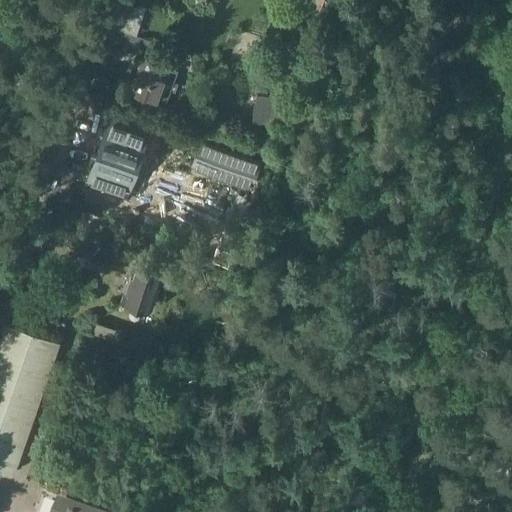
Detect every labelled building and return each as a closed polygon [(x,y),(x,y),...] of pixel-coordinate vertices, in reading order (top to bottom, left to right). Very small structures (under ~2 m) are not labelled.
[(172,66),(146,56),(132,90),(159,100),(172,66)] [(112,112),(91,177),(131,190),(152,125),(112,112)] [(99,248),(103,235),(67,224),(62,237),(99,248)] [(130,291),(134,292),(131,300),(154,308),(166,273),(143,265),(139,273),(137,272),(130,291)] [(9,326),(0,354),(0,470),(21,477),(65,343),(9,326)]
